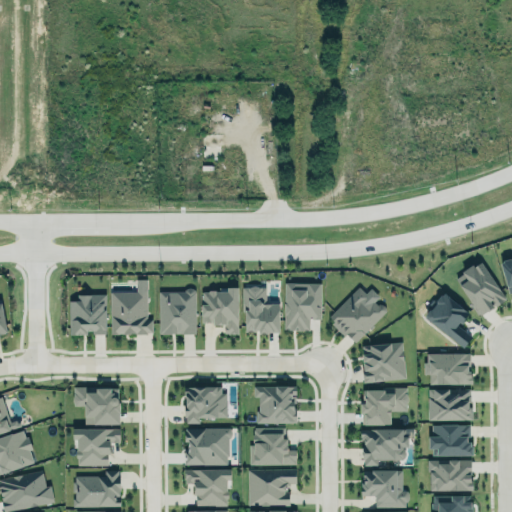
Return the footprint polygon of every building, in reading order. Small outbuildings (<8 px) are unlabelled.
[(511,258),(499,262),(508,293),(511,292),(511,258)] [(477,316),(504,301),(482,261),(455,276),(477,316)] [(282,327),(282,280),(319,279),(319,316),(308,316),(308,327),(282,327)] [(282,329),(258,330),(257,326),(255,326),(255,329),(244,329),(243,311),(241,311),(241,286),(247,285),(249,284),(256,283),(259,286),(264,286),(263,301),(278,301),(279,318),(281,318),(282,329)] [(328,314),(333,319),(330,322),(343,334),(346,331),(354,339),(383,308),(356,284),(328,314)] [(444,285),(425,308),(426,315),(463,347),(473,335),(459,323),(472,308),(444,285)] [(110,291),(110,332),(146,332),(146,331),(152,331),(152,317),(147,317),(147,286),(136,286),(136,291),(110,291)] [(158,290),(183,290),(185,286),(194,286),(196,290),(195,332),(159,332),(158,290)] [(200,323),(223,324),(222,334),(237,334),(237,290),(201,289),(200,323)] [(69,335),(106,334),(104,294),(77,295),(77,300),(68,301),(69,335)] [(362,344),(402,340),(406,377),(363,382),(362,371),(365,371),(362,344)] [(470,384),(470,353),(424,353),(424,374),(428,374),(429,384),(470,384)] [(360,387),(358,400),(359,410),(360,422),(389,422),(389,411),(405,411),(406,397),(404,385),(391,385),(391,389),(385,390),(385,386),(366,386),(360,387)] [(198,417),(225,417),(224,386),(183,387),(184,423),(198,423),(198,417)] [(257,423),(295,422),(294,386),(253,386),(253,398),(256,398),(257,423)] [(118,424),(118,387),(72,387),(72,406),(83,406),(83,424),(118,424)] [(427,419),(470,420),(471,390),(428,388),(427,419)] [(0,399),(10,427),(0,430),(0,399)] [(470,425),(430,424),(429,455),(470,455),(470,425)] [(360,427),(401,426),(401,456),(375,457),(375,463),(361,463),(360,427)] [(227,427),(183,428),(184,465),(228,464),(227,427)] [(0,469),(31,460),(22,428),(0,434),(0,469)] [(119,428),(73,429),(74,466),(108,465),(108,442),(119,442),(119,428)] [(250,465),(295,464),(295,449),(286,449),(286,438),(284,438),(284,428),(250,428),(250,465)] [(426,457),(426,471),(428,471),(428,488),(436,489),(436,486),(471,487),(471,473),(469,473),(469,458),(458,458),(458,456),(448,456),(448,458),(426,457)] [(359,466),(360,493),(374,493),(375,505),(404,504),(404,500),(406,500),(406,488),(401,488),(401,465),(359,466)] [(1,511),(0,503),(0,476),(39,467),(45,485),(49,486),(53,503),(7,511),(1,511)] [(247,505),(288,505),(288,484),(296,484),(296,468),(247,469),(247,505)] [(73,474),(73,480),(71,480),(71,489),(73,489),(73,493),(70,493),(70,506),(119,505),(119,499),(115,499),(115,495),(119,494),(119,478),(115,478),(115,469),(104,469),(104,473),(73,474)] [(194,505),(226,505),(227,480),(230,480),(230,469),(184,469),(184,484),(194,484),(194,505)] [(470,511),(470,495),(431,496),(431,511),(470,511)]
